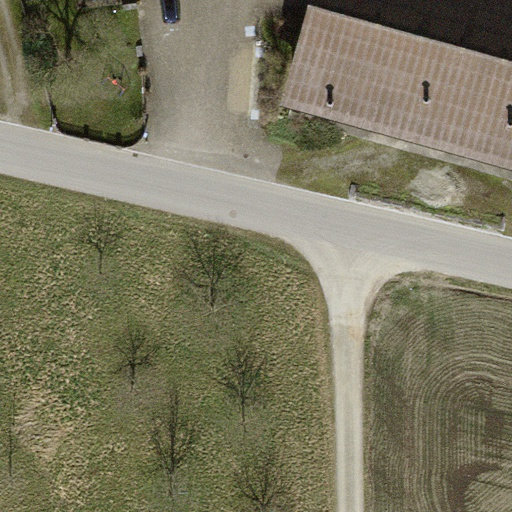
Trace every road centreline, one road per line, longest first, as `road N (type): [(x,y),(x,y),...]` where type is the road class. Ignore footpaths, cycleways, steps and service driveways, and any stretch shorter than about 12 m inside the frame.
road 1 (unclassified): [(0,149),(511,273)]
road 2 (track): [(357,511),(350,236)]
road 3 (track): [(22,154),(19,79),(0,9)]
